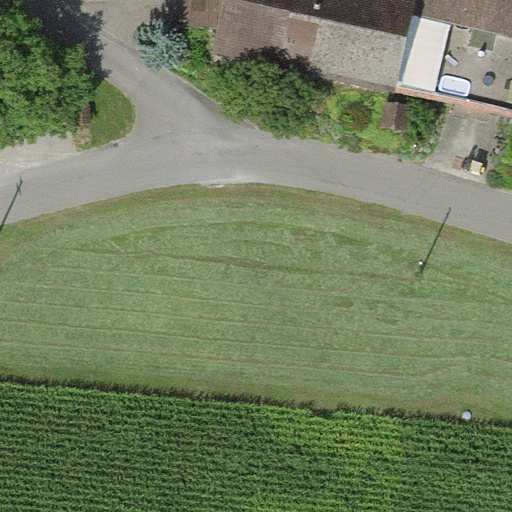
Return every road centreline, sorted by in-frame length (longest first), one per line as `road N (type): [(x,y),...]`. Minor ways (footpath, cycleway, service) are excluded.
road 1 (tertiary): [(511,221),(273,158),(201,155),(0,201)]
road 2 (track): [(201,155),(189,122),(162,96),(16,0)]
